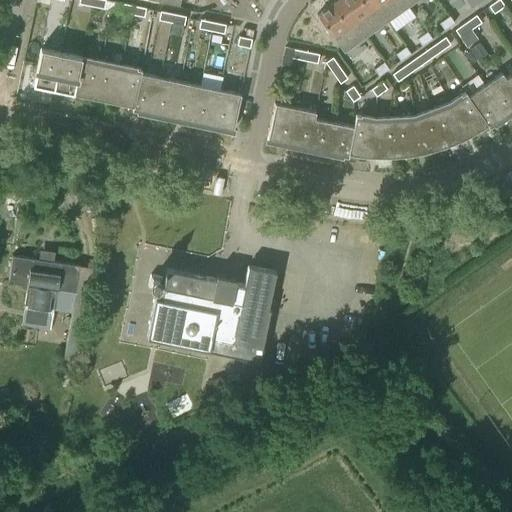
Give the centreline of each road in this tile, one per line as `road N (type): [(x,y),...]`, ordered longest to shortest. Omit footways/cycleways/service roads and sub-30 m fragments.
road 1 (residential): [(248,169),(388,192),(466,177),(511,152)]
road 2 (residential): [(0,130),(122,143),(248,169)]
road 3 (residential): [(297,0),(275,35),(248,169)]
